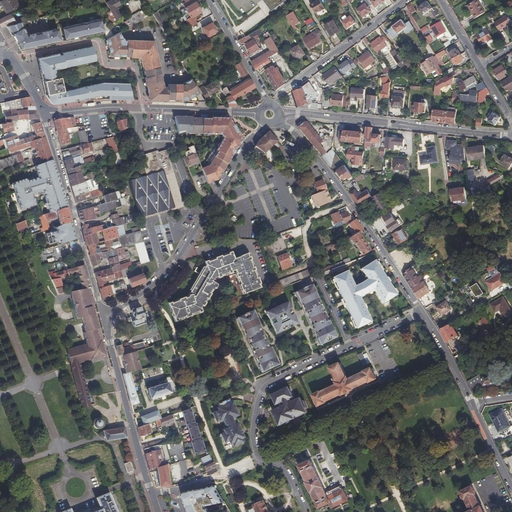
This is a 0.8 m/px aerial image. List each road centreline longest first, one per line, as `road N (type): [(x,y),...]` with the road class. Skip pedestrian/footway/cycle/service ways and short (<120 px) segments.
road 1 (residential): [(102,318),(169,269),(264,121)]
road 2 (residential): [(277,119),(322,167),(421,310)]
road 3 (residential): [(348,345),(262,393),(256,454),(285,472),(303,511)]
road 4 (tertiary): [(278,113),(511,136)]
road 5 (tertiary): [(260,113),(44,113)]
road 6 (residential): [(44,113),(102,318)]
road 7 (residential): [(151,491),(102,318)]
road 8 (tertiary): [(274,106),(283,90),(406,0)]
road 9 (residential): [(267,105),(208,0)]
